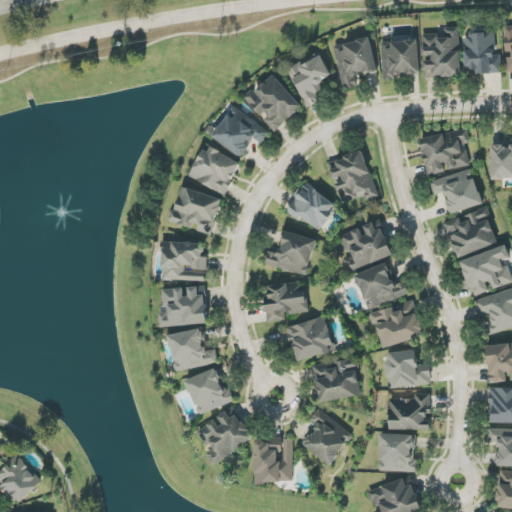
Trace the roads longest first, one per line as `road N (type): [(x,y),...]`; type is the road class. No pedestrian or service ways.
road 1 (residential): [(511,105),(354,119),(306,142),(273,176),(246,222),(234,294),(248,356),(276,398)]
road 2 (residential): [(387,113),(408,214),(459,359),(457,483)]
road 3 (secondary): [(0,55),(305,0)]
